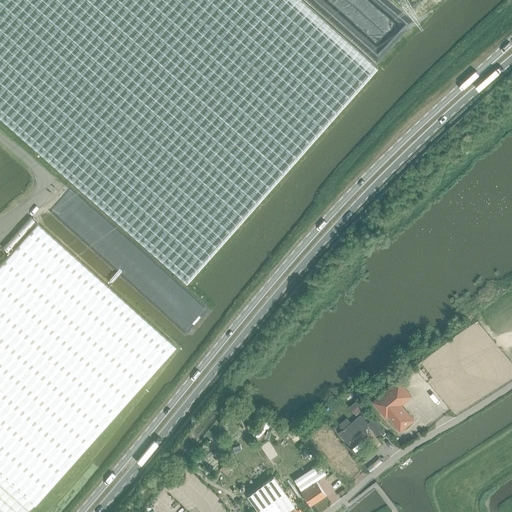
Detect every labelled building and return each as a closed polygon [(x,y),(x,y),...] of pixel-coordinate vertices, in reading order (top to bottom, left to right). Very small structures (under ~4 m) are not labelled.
[(0,0),(0,117),(50,162),(186,282),(191,277),(199,268),(207,259),(215,250),(224,241),(232,231),(243,220),(253,208),(262,198),(271,187),(284,172),(294,161),(305,149),(313,140),(321,131),(331,120),(341,109),(347,101),(354,93),(363,84),(371,75),(377,67),(300,0),(0,0)] [(0,511),(26,511),(35,503),(122,405),(176,345),(89,268),(79,260),(66,248),(38,223),(0,264),(0,511)] [(373,402),(386,417),(388,415),(400,431),(414,419),(401,404),(412,396),(399,380),(373,402)] [(357,400),(351,405),(358,413),(364,408),(357,400)] [(368,410),(362,415),(360,412),(344,425),(346,428),(340,432),(339,430),(335,432),(345,444),(368,426),(367,424),(368,423),(374,418),(368,410)] [(368,423),(367,424),(368,426),(380,439),(387,433),(374,418),(368,423)] [(262,424),(252,434),(257,438),(266,428),(270,424),(266,420),(262,424)] [(292,428),(287,432),(292,439),(294,441),(299,438),(300,437),(292,428)] [(380,458),(368,468),(371,472),(383,462),(380,458)] [(319,463),(294,479),(301,490),(315,482),(326,474),(319,463)] [(247,495),(258,511),(285,511),(294,506),(273,476),(250,492),(247,495)] [(301,490),(300,490),(310,506),(324,497),(315,482),(301,490)]
